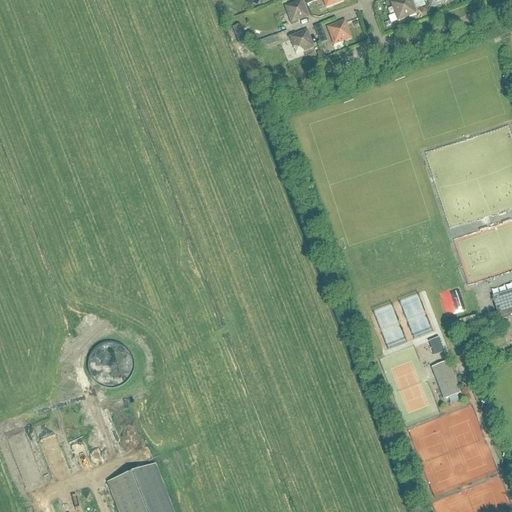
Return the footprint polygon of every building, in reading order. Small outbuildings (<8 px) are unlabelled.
[(324,0),(325,1),(323,2),(326,9),(333,6),(332,4),(341,1),(340,0),(324,0)] [(394,15),(397,22),(404,19),(404,18),(413,14),(407,0),(406,0),(393,5),(396,14),(394,15)] [(297,21),(306,17),(300,3),(286,9),(290,18),(288,18),(291,25),(298,23),(297,21)] [(340,42),(349,38),(343,25),(329,30),(333,39),(331,39),(334,46),(341,44),(340,42)] [(249,34),(243,36),(240,26),(232,29),(239,46),(252,41),(249,34)] [(313,28),(317,37),(323,34),(320,26),(313,28)] [(292,39),(295,48),(293,49),(296,56),(303,53),(302,51),(311,48),(306,34),(292,39)] [(511,315),(511,291),(492,298),(498,320),(511,315)] [(432,369),(444,400),(460,394),(447,363),(432,369)] [(172,511),(155,467),(108,484),(118,511),(172,511)]
